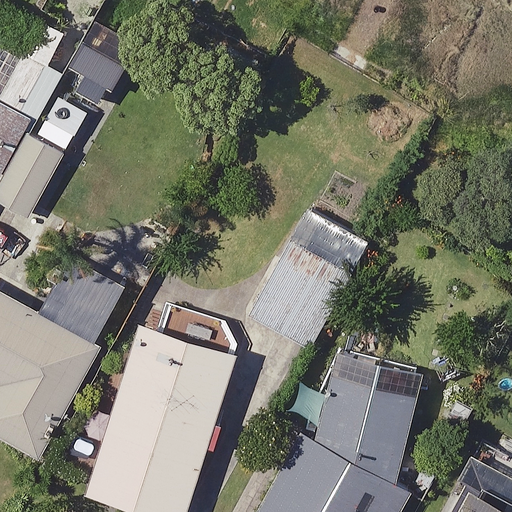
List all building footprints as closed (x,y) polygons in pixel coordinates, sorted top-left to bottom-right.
[(0,88),(39,112),(69,64),(49,52),(66,23),(40,7),(0,73),(0,88)] [(127,46),(88,26),(77,49),(116,68),(127,46)] [(4,176),(0,182),(0,189),(29,207),(68,142),(36,123),(4,176)] [(0,166),(12,145),(0,138),(0,166)] [(352,261),(292,229),(251,306),(311,338),(352,261)] [(63,252),(39,296),(0,275),(0,425),(40,447),(97,340),(127,287),(63,252)] [(241,332),(143,301),(86,481),(184,511),(241,332)] [(412,382),(328,371),(320,427),(302,417),(252,509),(257,511),(393,511),(412,477),(401,471),(412,382)] [(511,511),(511,501),(467,477),(447,511),(511,511)]
